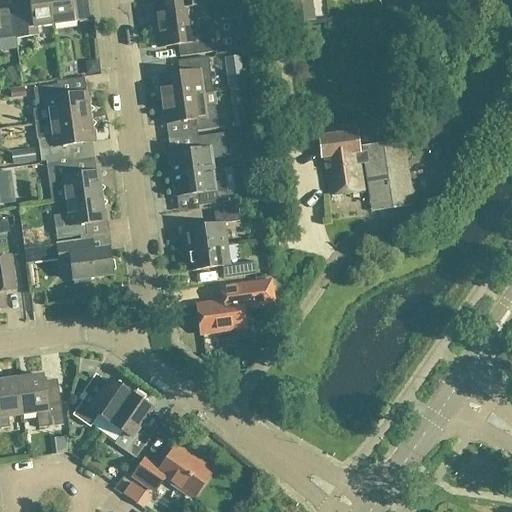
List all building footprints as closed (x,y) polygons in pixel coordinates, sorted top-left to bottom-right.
[(52,28),(48,0),(27,0),(29,5),(11,8),(15,41),(37,38),(35,30),(52,28)] [(78,25),(91,24),(87,0),(48,0),(52,28),(78,24),(78,25)] [(154,27),(194,21),(193,9),(208,7),(207,0),(170,0),(151,3),(154,27)] [(0,41),(14,40),(10,11),(0,12),(0,41)] [(196,21),(194,21),(154,27),(157,50),(177,47),(178,59),(210,55),(207,34),(198,35),(196,21)] [(161,102),(201,97),(212,95),(207,59),(177,64),(178,75),(157,78),(161,102)] [(49,125),(90,120),(86,95),(59,99),(57,87),(32,91),(35,112),(47,110),(49,125)] [(23,89),(10,91),(11,101),(25,99),(23,89)] [(237,91),(241,124),(254,122),(250,89),(237,91)] [(203,109),(201,97),(161,102),(164,126),(185,123),(186,135),(217,131),(213,108),(203,109)] [(90,120),(49,125),(52,140),(37,143),(40,165),(67,161),(65,148),(93,144),(90,120)] [(355,133),(317,138),(320,160),(323,160),(329,197),(362,192),(358,166),(364,165),(371,214),(411,208),(402,143),(362,149),(363,155),(359,155),(355,133)] [(168,156),(171,178),(211,172),(210,162),(225,159),(222,136),(187,141),(189,153),(168,156)] [(12,167),(36,164),(34,151),(11,154),(12,167)] [(51,206),(65,204),(101,199),(97,174),(72,177),(70,166),(46,170),(51,206)] [(197,209),(227,204),(222,170),(211,172),(171,178),(174,200),(195,197),(197,209)] [(52,218),(54,230),(56,242),(80,238),(79,227),(104,224),(101,199),(65,204),(67,216),(52,218)] [(185,252),(225,247),(222,226),(238,224),(237,211),(213,215),(214,227),(183,231),(185,252)] [(56,246),(59,268),(59,269),(70,268),(72,283),(112,278),(108,251),(92,253),(90,241),(56,246)] [(225,247),(185,252),(188,274),(220,269),(222,281),(254,277),(252,265),(228,268),(225,247)] [(0,259),(0,311),(5,311),(2,294),(14,292),(10,258),(0,259)] [(221,304),(195,307),(199,337),(245,331),(242,311),(273,307),(270,283),(219,290),(221,304)] [(16,382),(21,417),(35,415),(37,431),(63,427),(59,398),(45,400),(42,378),(16,382)] [(21,417),(16,382),(0,383),(0,431),(9,430),(7,419),(21,417)] [(97,418),(110,426),(130,397),(110,383),(95,404),(86,397),(72,418),(89,430),(97,418)] [(122,452),(134,461),(148,440),(136,432),(151,411),(130,397),(110,426),(120,434),(112,446),(122,452)] [(144,461),(132,479),(153,494),(163,480),(192,501),(211,475),(174,449),(159,471),(144,461)] [(131,483),(123,494),(136,504),(144,492),(131,483)]
